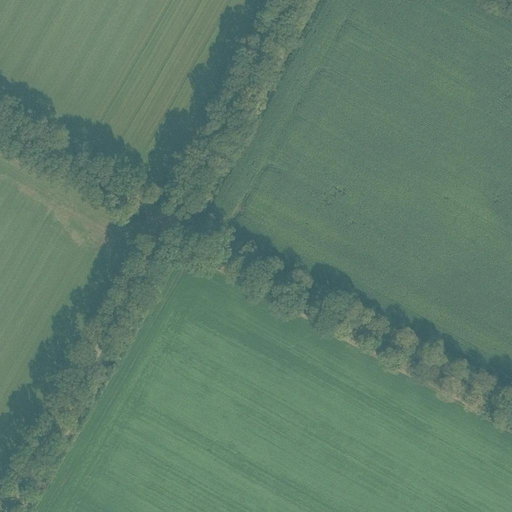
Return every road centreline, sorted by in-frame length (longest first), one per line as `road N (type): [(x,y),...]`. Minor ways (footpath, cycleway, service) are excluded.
road 1 (unclassified): [(7,511),(296,0)]
road 2 (unknown): [(168,227),(0,135)]
